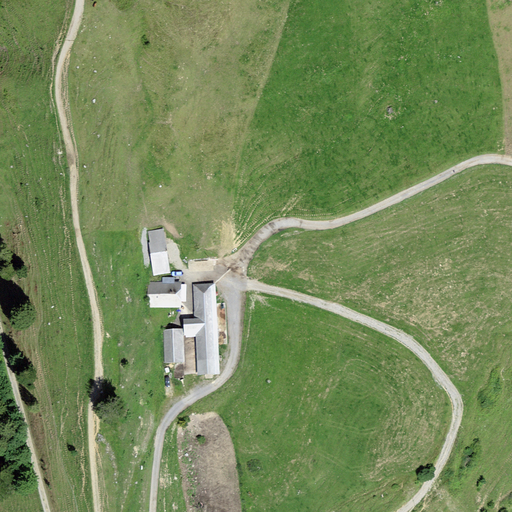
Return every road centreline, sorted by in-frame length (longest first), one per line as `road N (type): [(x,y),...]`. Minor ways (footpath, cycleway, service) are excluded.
road 1 (track): [(511,159),(474,159),(365,210),(276,225),(249,244),(227,272),(232,356),(216,381),(165,418),(151,511)]
road 2 (track): [(95,511),(89,409),(96,309),(74,217),(57,70),(79,0)]
road 3 (track): [(227,272),(342,307),(413,339),(436,360),(456,402),(453,424),(437,465),(402,511)]
road 4 (track): [(48,511),(0,321)]
